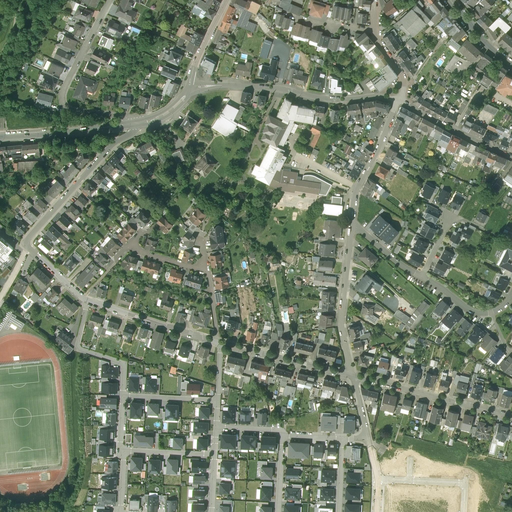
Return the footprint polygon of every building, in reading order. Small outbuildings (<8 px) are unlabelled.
[(133,5),(122,0),(120,4),(118,9),(120,10),(118,14),(120,15),(131,20),(136,12),(131,9),(133,5)] [(207,0),(208,0),(206,3),(204,1),(200,0),(197,5),(202,7),(204,9),(206,7),(209,8),(214,1),(217,3),(216,4),(217,4),(216,7),(218,8),(219,4),(221,0),(207,0)] [(231,0),(229,5),(242,11),(243,12),(244,8),(247,10),(250,4),(247,2),(242,0),(231,0)] [(302,10),(289,4),(290,0),(281,0),(281,1),(279,8),(282,9),(299,16),(302,10)] [(319,2),(311,0),(310,0),(309,7),(311,8),(313,3),(319,5),(319,2)] [(438,0),(435,0),(430,4),(437,13),(444,7),(438,0)] [(467,0),(465,4),(471,10),(474,7),(473,6),(478,1),(477,0),(467,0)] [(493,0),(481,0),(480,1),(485,7),(488,9),(495,1),(493,0)] [(260,5),(252,1),(250,4),(247,10),(250,11),(255,14),(257,11),(260,5)] [(428,6),(425,9),(422,5),(422,4),(419,1),(417,3),(407,12),(396,23),(411,38),(426,23),(429,20),(430,19),(437,13),(430,4),(428,6)] [(319,5),(313,3),(311,8),(310,13),(314,14),(314,15),(317,16),(317,15),(321,16),(322,12),(324,7),(324,4),(319,2),(319,5)] [(386,7),(383,8),(388,15),(396,10),(392,3),(391,3),(386,7)] [(92,12),(83,8),(83,7),(79,6),(77,9),(74,14),(80,17),(89,20),(92,12)] [(507,8),(499,16),(501,18),(510,9),(511,8),(509,6),(507,8)] [(214,11),(209,8),(206,7),(204,9),(207,11),(205,13),(204,15),(212,19),(216,11),(214,11)] [(437,13),(430,19),(434,23),(442,16),(442,15),(446,10),(444,7),(437,13)] [(480,10),(475,15),(479,18),(483,14),(488,9),(485,7),(483,7),(480,10)] [(247,10),(244,8),(243,12),(242,11),(238,21),(233,20),(232,23),(243,27),(250,11),(247,10)] [(227,9),(225,13),(223,19),(228,22),(233,11),(227,9)] [(501,18),(503,20),(511,10),(510,9),(501,18)] [(190,11),(176,35),(180,36),(180,37),(183,38),(184,35),(186,35),(186,34),(185,33),(188,28),(185,26),(184,25),(192,12),(190,11)] [(275,27),(257,11),(255,14),(271,27),(271,28),(273,30),(275,27)] [(284,15),(277,13),(275,22),(278,24),(278,25),(279,25),(279,24),(281,25),(284,15)] [(367,14),(358,13),(357,22),(366,23),(367,14)] [(456,21),(449,13),(444,18),(437,26),(443,32),(444,31),(449,27),(452,24),(456,21)] [(479,18),(476,21),(480,25),(487,18),(483,14),(479,18)] [(131,20),(120,15),(117,19),(119,20),(126,23),(129,24),(131,20)] [(499,16),(498,16),(494,21),(498,25),(500,27),(505,22),(503,20),(501,18),(499,16)] [(290,19),(284,17),(281,25),(281,27),(284,27),(284,28),(287,29),(290,19)] [(487,18),(480,25),(485,30),(489,25),(490,25),(492,22),(487,17),(487,18)] [(228,22),(223,19),(220,25),(225,26),(228,28),(232,29),(234,30),(237,25),(232,23),(228,22)] [(118,23),(111,20),(107,29),(112,32),(120,35),(121,35),(120,34),(121,31),(125,32),(127,27),(125,26),(118,23)] [(246,21),(243,27),(256,32),(258,25),(246,21)] [(456,21),(449,27),(444,31),(448,34),(450,32),(453,36),(461,28),(456,21)] [(492,22),(490,25),(489,25),(485,30),(489,37),(495,33),(496,32),(494,28),(498,25),(494,21),(492,22)] [(85,26),(76,22),(74,27),(75,28),(73,31),(81,35),(85,26)] [(507,24),(505,22),(500,27),(503,30),(505,32),(510,26),(507,24)] [(300,24),(297,23),(296,26),(294,31),(294,34),(297,35),(296,35),(297,35),(300,36),(303,25),(300,24)] [(303,25),(300,36),(306,37),(308,31),(309,27),(303,25)] [(223,30),(219,28),(216,33),(221,35),(224,36),(225,32),(223,31),(223,30)] [(453,36),(452,38),(456,42),(465,33),(461,28),(453,36)] [(229,35),(227,39),(232,42),(237,31),(234,30),(232,29),(230,33),(229,35)] [(394,29),(388,33),(388,34),(383,37),(388,45),(396,40),(393,36),(397,34),(394,29)] [(321,32),(315,30),(314,31),(312,40),(319,42),(321,35),(321,32)] [(503,30),(501,33),(501,32),(497,37),(496,37),(497,39),(498,38),(499,39),(500,38),(499,37),(502,34),(503,35),(505,32),(503,30)] [(511,51),(511,38),(505,32),(503,35),(498,41),(503,45),(502,45),(506,49),(507,48),(511,52),(511,51)] [(216,33),(213,42),(217,43),(219,39),(221,35),(216,33)] [(344,35),(341,35),(340,39),(338,45),(345,46),(347,39),(347,36),(346,33),(344,35)] [(362,34),(355,33),(354,39),(356,40),(360,44),(362,43),(369,38),(364,33),(362,34)] [(74,38),(64,34),(61,42),(66,45),(72,47),(74,48),(78,40),(74,38)] [(109,37),(103,34),(98,43),(110,48),(114,39),(109,37)] [(202,39),(194,35),(193,38),(191,42),(199,46),(202,39)] [(328,36),(321,35),(319,42),(318,44),(325,46),(327,38),(328,36)] [(336,39),(333,38),(333,40),(331,47),(330,49),(333,51),(337,50),(338,45),(340,39),(337,38),(336,39)] [(369,38),(362,43),(364,45),(367,49),(374,44),(369,38)] [(417,45),(411,38),(407,42),(413,49),(417,45)] [(452,38),(447,43),(450,45),(451,44),(457,50),(459,48),(461,46),(456,42),(452,38)] [(480,52),(467,39),(461,46),(459,48),(472,60),(475,58),(480,52)] [(396,40),(388,45),(392,51),(400,46),(396,40)] [(191,42),(190,41),(187,49),(188,50),(195,53),(199,46),(191,42)] [(270,44),(264,42),(259,57),(265,59),(270,44)] [(374,44),(369,49),(367,51),(368,53),(371,50),(376,47),(374,44)] [(376,47),(371,50),(373,53),(371,54),(372,55),(374,57),(375,58),(381,53),(376,47)] [(67,52),(59,48),(55,56),(67,62),(71,54),(69,53),(70,50),(68,49),(67,52)] [(109,55),(103,52),(95,48),(92,56),(105,63),(109,55)] [(182,54),(172,50),(170,54),(168,59),(178,64),(182,54)] [(403,51),(399,54),(396,57),(400,62),(407,56),(403,51)] [(483,54),(480,52),(475,58),(479,61),(483,54)] [(381,53),(375,58),(376,59),(378,62),(378,63),(380,61),(382,64),(385,61),(383,57),(384,56),(381,53)] [(460,57),(455,54),(444,69),(449,72),(460,57)] [(485,54),(477,64),(477,65),(475,68),(483,74),(486,70),(483,68),(486,64),(488,63),(492,59),(485,54)] [(400,62),(399,62),(403,67),(411,61),(409,59),(407,56),(400,62)] [(212,74),(213,71),(216,62),(205,57),(201,64),(205,66),(204,69),(207,70),(207,72),(212,74)] [(278,61),(272,59),(269,67),(276,68),(278,61)] [(64,67),(51,61),(48,69),(47,69),(54,72),(60,75),(64,67)] [(237,65),(235,73),(250,76),(252,62),(247,61),(246,67),(237,65)] [(411,61),(403,67),(406,72),(415,65),(414,65),(413,63),(411,61)] [(92,63),(89,62),(85,70),(94,74),(98,66),(92,63)] [(379,91),(397,76),(387,63),(382,67),(386,72),(380,76),(381,78),(373,84),(376,87),(379,91)] [(415,65),(406,72),(410,77),(417,69),(416,67),(418,65),(417,63),(414,65),(415,65)] [(507,71),(500,65),(496,72),(499,74),(497,77),(498,77),(501,79),(504,74),(507,71)] [(176,70),(165,66),(162,73),(166,74),(174,77),(176,70)] [(269,67),(266,66),(265,69),(262,69),(260,76),(264,77),(264,78),(268,79),(269,77),(273,79),(276,68),(269,67)] [(287,78),(287,79),(294,81),(296,74),(298,69),(290,67),(289,70),(287,78)] [(490,72),(487,77),(486,79),(483,77),(479,83),(487,89),(491,82),(494,78),(491,76),(493,74),(490,72)] [(44,74),(40,83),(52,88),(56,80),(51,77),(44,74)] [(307,76),(296,74),(294,81),(305,84),(307,76)] [(487,77),(483,74),(477,84),(479,85),(479,83),(483,77),(486,79),(487,77)] [(511,77),(504,74),(501,79),(499,82),(496,86),(496,87),(500,89),(499,90),(502,92),(502,91),(505,93),(506,91),(508,92),(509,91),(511,91),(511,77)] [(319,77),(314,75),(312,84),(318,86),(318,89),(323,89),(323,87),(324,78),(319,77)] [(331,91),(342,92),(342,85),(338,85),(339,78),(330,75),(329,87),(331,87),(331,91)] [(81,76),(74,96),(82,99),(85,93),(86,93),(89,87),(95,90),(97,82),(81,76)] [(496,79),(494,78),(491,82),(492,83),(493,84),(494,84),(496,86),(499,82),(501,79),(498,77),(496,79)] [(371,91),(376,87),(373,84),(370,80),(365,84),(371,91)] [(179,85),(171,81),(167,90),(176,93),(179,85)] [(54,95),(39,91),(36,103),(45,105),(50,107),(51,106),(50,106),(52,101),(51,100),(52,98),(53,98),(54,95)] [(429,91),(427,94),(423,100),(429,103),(432,99),(429,97),(432,93),(429,91)] [(251,93),(242,92),(241,101),(249,102),(251,93)] [(421,97),(415,93),(412,98),(414,100),(412,102),(418,106),(423,100),(427,94),(424,93),(421,97)] [(161,97),(152,94),(151,98),(149,104),(158,107),(161,97)] [(115,96),(105,95),(105,99),(104,99),(104,104),(113,105),(115,96)] [(266,96),(259,95),(259,96),(257,103),(264,105),(266,96)] [(438,95),(432,104),(435,106),(441,97),(438,95)] [(151,98),(142,96),(140,106),(148,108),(149,104),(151,98)] [(130,98),(124,97),(124,99),(120,99),(119,106),(129,107),(130,98)] [(285,98),(277,115),(281,117),(283,118),(287,109),(289,110),(292,104),(290,103),(291,101),(285,98)] [(429,103),(423,100),(418,106),(424,109),(429,103)] [(465,100),(457,112),(460,114),(468,102),(465,100)] [(388,103),(378,101),(379,110),(381,110),(381,113),(383,114),(384,111),(388,112),(389,111),(390,107),(388,103)] [(227,103),(221,112),(233,120),(238,109),(227,103)] [(278,131),(272,143),(282,148),(287,138),(288,138),(290,135),(289,134),(294,123),(293,122),(294,119),(295,119),(298,106),(298,104),(292,103),(292,104),(289,110),(287,109),(283,118),(282,120),(278,128),(279,128),(277,130),(278,131)] [(432,104),(429,103),(424,109),(431,113),(435,106),(432,104)] [(499,109),(486,103),(482,108),(495,115),(499,109)] [(302,106),(300,106),(300,107),(298,106),(295,119),(308,122),(312,124),(312,123),(312,122),(313,121),(313,118),(314,114),(315,109),(307,107),(305,106),(303,105),(302,106)] [(238,109),(233,120),(237,123),(245,108),(240,106),(238,109)] [(324,107),(315,106),(315,109),(314,114),(317,115),(323,116),(324,107)] [(435,106),(431,113),(437,116),(441,110),(435,106)] [(407,110),(401,107),(397,114),(403,117),(407,110)] [(339,110),(330,108),(328,120),(337,122),(339,110)] [(414,113),(407,110),(403,117),(407,119),(410,120),(414,113)] [(445,112),(441,110),(437,116),(443,120),(443,119),(447,113),(445,112)] [(457,115),(449,111),(447,113),(443,119),(452,124),(457,115)] [(221,112),(212,126),(230,138),(237,123),(233,120),(221,112)] [(420,117),(414,113),(410,120),(415,123),(416,124),(420,117)] [(280,119),(269,114),(265,122),(267,123),(263,131),(264,132),(261,138),(270,142),(269,145),(270,145),(271,146),(272,143),(278,131),(277,130),(279,128),(278,128),(282,120),(280,119)] [(192,118),(187,115),(180,126),(191,133),(198,122),(197,121),(198,119),(193,116),(192,118)] [(378,116),(373,127),(378,129),(383,118),(378,116)] [(402,120),(397,118),(393,126),(394,126),(397,128),(401,121),(402,120)] [(434,124),(422,118),(418,127),(419,127),(428,132),(430,133),(432,129),(431,129),(434,124)] [(466,119),(461,128),(468,132),(473,122),(470,121),(466,119)] [(473,123),(473,122),(468,132),(477,137),(482,127),(473,123)] [(315,125),(312,123),(312,124),(308,131),(315,135),(310,145),(314,147),(323,129),(315,125)] [(443,129),(436,125),(433,130),(438,132),(441,134),(443,129)] [(397,128),(394,126),(391,134),(397,136),(400,129),(397,128)] [(482,127),(477,137),(481,138),(486,129),(482,127)] [(451,134),(443,129),(441,134),(449,139),(449,138),(451,134)] [(492,134),(486,132),(482,140),(488,142),(492,135),(492,134)] [(172,139),(164,133),(161,136),(164,139),(161,143),(166,146),(169,143),(172,139)] [(449,139),(441,134),(439,139),(447,143),(449,139)] [(492,135),(488,142),(494,145),(497,137),(494,135),(492,135)] [(461,139),(455,136),(452,143),(458,146),(461,139)] [(507,140),(502,138),(499,147),(506,150),(506,149),(510,142),(507,140)] [(467,142),(461,139),(458,146),(460,148),(464,149),(467,142)] [(150,141),(144,145),(148,152),(154,149),(150,141)] [(156,142),(153,145),(159,150),(161,146),(156,142)] [(452,143),(449,142),(448,144),(446,148),(455,152),(458,146),(452,143)] [(282,148),(272,143),(271,146),(270,145),(260,166),(262,167),(260,169),(259,169),(256,175),(255,177),(269,184),(270,184),(269,183),(270,182),(277,168),(280,170),(286,156),(282,154),(284,149),(282,148)] [(39,144),(22,145),(22,151),(22,153),(27,153),(35,152),(39,152),(39,144)] [(467,151),(469,152),(472,153),(475,146),(470,144),(467,151)] [(142,146),(137,149),(137,148),(137,149),(137,150),(134,151),(135,153),(138,158),(140,162),(144,160),(144,159),(147,158),(145,154),(148,153),(148,152),(144,145),(142,146)] [(482,149),(475,146),(472,153),(476,155),(479,156),(482,149)] [(365,147),(363,150),(362,153),(369,157),(372,151),(365,147)] [(397,152),(389,148),(386,154),(394,158),(395,156),(397,152)] [(489,152),(482,149),(479,156),(482,157),(486,159),(489,152)] [(180,150),(172,153),(176,164),(184,161),(180,150)] [(469,152),(467,151),(461,165),(467,168),(471,158),(470,158),(471,155),(468,154),(469,152)] [(83,152),(75,161),(77,163),(81,167),(89,158),(83,152)] [(121,152),(117,157),(120,160),(121,161),(125,157),(121,152)] [(497,155),(489,152),(486,159),(486,160),(491,163),(493,163),(495,159),(497,155)] [(362,153),(360,155),(358,159),(358,160),(365,164),(369,157),(362,153)] [(394,158),(386,154),(383,160),(390,165),(392,161),(394,158)] [(114,155),(109,161),(115,166),(117,164),(120,160),(117,157),(114,155)] [(507,159),(497,155),(495,159),(501,162),(498,165),(502,168),(505,164),(507,159)] [(205,156),(195,168),(199,172),(201,169),(205,173),(205,172),(206,173),(210,168),(211,169),(215,164),(205,156)] [(511,161),(507,159),(505,164),(502,168),(505,170),(511,161)] [(365,164),(358,160),(353,167),(361,171),(365,164)] [(75,166),(70,161),(67,164),(70,167),(68,169),(75,175),(76,173),(79,169),(75,166)] [(115,166),(109,161),(102,168),(112,177),(117,172),(119,170),(118,169),(115,166)] [(37,162),(20,163),(21,171),(44,170),(43,164),(37,164),(37,162)] [(260,166),(256,164),(252,170),(251,172),(252,173),(256,175),(259,169),(260,169),(262,167),(260,166)] [(388,170),(379,166),(375,173),(384,178),(387,173),(388,170)] [(511,166),(503,178),(511,183),(511,166)] [(361,171),(353,167),(351,171),(349,174),(357,179),(361,171)] [(280,170),(277,168),(270,182),(269,183),(270,184),(269,184),(280,189),(282,171),(280,170)] [(75,175),(68,169),(66,171),(63,169),(61,172),(70,180),(72,177),(75,175)] [(300,181),(296,180),(297,177),(297,173),(283,171),(282,171),(280,189),(295,192),(295,189),(318,193),(319,193),(320,184),(302,181),(300,181)] [(104,178),(98,172),(93,178),(99,184),(101,182),(103,179),(104,178)] [(331,185),(316,177),(314,176),(312,175),(309,175),(307,175),(305,175),(303,176),(302,181),(320,184),(319,193),(318,193),(318,194),(326,195),(331,185)] [(372,180),(368,178),(364,184),(372,189),(376,183),(372,180)] [(59,183),(54,179),(52,182),(54,184),(52,186),(59,192),(61,190),(63,187),(59,183)] [(501,186),(496,182),(492,187),(494,189),(491,193),(494,195),(501,186)] [(89,183),(88,183),(85,185),(86,186),(83,189),(90,195),(94,191),(95,192),(96,190),(94,188),(89,183)] [(99,184),(97,186),(102,190),(103,191),(105,193),(109,189),(105,186),(103,188),(99,184)] [(372,189),(364,184),(361,190),(369,195),(372,189)] [(434,188),(425,184),(423,188),(424,189),(422,194),(430,198),(433,192),(435,188),(434,188)] [(59,192),(52,186),(50,189),(48,186),(45,190),(54,198),(57,194),(57,195),(59,192)] [(90,200),(92,202),(94,199),(90,195),(83,189),(81,191),(90,200)] [(449,193),(442,189),(441,192),(440,193),(439,194),(440,195),(438,199),(444,203),(444,202),(448,195),(449,193)] [(49,204),(54,198),(49,193),(44,199),(49,204)] [(461,198),(455,195),(450,205),(453,206),(452,207),(455,208),(456,208),(457,209),(460,204),(462,199),(461,198)] [(83,198),(80,196),(75,201),(76,202),(82,207),(87,202),(83,198)] [(342,197),(332,196),(331,204),(341,206),(342,197)] [(46,206),(39,199),(34,204),(38,207),(37,208),(41,212),(46,206)] [(82,207),(76,202),(74,205),(82,211),(84,209),(82,207)] [(331,204),(323,204),(322,213),(341,215),(342,206),(341,206),(331,204)] [(75,209),(71,205),(65,212),(73,219),(76,216),(77,217),(80,213),(78,211),(79,211),(76,209),(75,209)] [(429,208),(428,207),(425,213),(426,214),(425,217),(435,222),(437,217),(436,216),(438,213),(436,212),(432,210),(432,209),(429,208)] [(206,215),(198,209),(190,218),(193,221),(193,222),(192,223),(196,226),(206,215)] [(36,217),(28,210),(25,213),(26,214),(24,217),(31,223),(36,217)] [(479,212),(476,219),(483,222),(487,215),(485,214),(485,213),(482,211),(481,213),(479,212)] [(141,212),(135,219),(137,221),(143,226),(146,223),(147,223),(148,221),(149,220),(141,212)] [(70,223),(62,216),(56,222),(64,230),(70,223)] [(370,227),(379,235),(389,224),(379,216),(370,227)] [(172,226),(165,220),(164,220),(161,217),(157,223),(160,225),(159,227),(166,232),(172,226)] [(131,219),(130,219),(126,223),(127,224),(131,227),(135,223),(131,219)] [(20,221),(19,220),(16,223),(17,224),(15,227),(17,229),(22,233),(27,227),(20,221)] [(339,221),(325,220),(324,229),(328,229),(328,233),(326,232),(326,237),(328,238),(332,238),(332,237),(340,237),(340,232),(338,231),(339,221)] [(80,229),(74,223),(71,226),(78,232),(80,229)] [(196,226),(192,223),(188,228),(193,232),(197,227),(196,226)] [(131,227),(127,224),(122,229),(130,236),(135,230),(131,227)] [(379,235),(388,243),(398,232),(389,224),(379,235)] [(427,225),(424,224),(420,232),(427,236),(431,238),(436,230),(435,229),(430,227),(430,226),(427,225)] [(218,225),(217,225),(215,227),(214,228),(211,234),(211,237),(222,235),(221,227),(218,225)] [(457,231),(455,230),(450,239),(453,240),(457,242),(460,237),(461,238),(462,235),(468,238),(473,230),(468,228),(464,225),(462,229),(459,227),(457,231)] [(60,234),(52,226),(46,233),(53,240),(54,241),(55,240),(57,238),(60,234)] [(188,228),(186,227),(184,229),(188,232),(191,235),(193,232),(188,228)] [(117,235),(120,238),(124,242),(130,236),(122,229),(117,235)] [(191,235),(188,232),(183,238),(185,240),(184,244),(192,246),(194,238),(191,235)] [(62,236),(60,234),(57,238),(64,244),(61,246),(65,250),(71,244),(67,240),(62,236)] [(211,237),(210,237),(212,248),(216,247),(216,248),(220,248),(220,247),(224,246),(223,240),(224,239),(223,235),(222,235),(211,237)] [(14,248),(0,236),(0,265),(0,266),(3,263),(8,266),(15,258),(9,253),(14,248)] [(418,239),(414,247),(423,252),(428,243),(423,241),(418,238),(418,239)] [(52,247),(43,239),(38,245),(46,253),(52,247)] [(115,242),(112,239),(111,239),(108,243),(116,251),(120,246),(115,242)] [(148,239),(145,248),(154,250),(157,241),(154,240),(148,239)] [(104,247),(103,248),(107,251),(112,256),(116,251),(108,243),(104,247)] [(327,244),(321,243),(321,244),(320,254),(333,256),(335,245),(327,244)] [(52,247),(58,253),(61,251),(56,246),(54,245),(52,247)] [(511,249),(507,247),(498,265),(505,269),(511,272),(511,271),(511,249)] [(365,248),(358,257),(370,267),(377,258),(365,248)] [(105,253),(100,249),(99,249),(97,251),(100,254),(100,253),(104,257),(106,255),(105,253)] [(448,251),(445,249),(441,258),(450,262),(454,254),(448,251)] [(190,252),(185,251),(184,254),(182,259),(191,262),(194,254),(190,252)] [(75,253),(72,256),(78,262),(81,258),(75,253)] [(104,257),(100,253),(100,254),(93,261),(100,267),(102,265),(103,266),(104,266),(106,264),(106,263),(105,262),(107,260),(104,257)] [(417,256),(412,253),(410,257),(408,261),(419,266),(422,258),(417,256)] [(213,256),(210,256),(210,260),(211,259),(212,267),(221,265),(220,255),(213,256)] [(72,256),(64,264),(70,271),(78,263),(79,262),(78,262),(72,256)] [(128,256),(121,264),(126,269),(130,265),(134,267),(136,260),(136,259),(128,256)] [(152,262),(144,260),(144,262),(141,269),(149,272),(152,262)] [(93,261),(82,273),(89,279),(100,267),(93,261)] [(319,261),(318,262),(318,269),(323,269),(323,270),(331,271),(332,262),(327,261),(327,262),(319,261)] [(159,265),(152,262),(149,272),(154,273),(156,274),(157,273),(159,267),(159,265)] [(442,265),(437,263),(433,270),(443,275),(446,268),(442,265)] [(7,278),(12,270),(8,267),(2,275),(7,278)] [(51,280),(37,267),(29,276),(33,279),(43,288),(51,280)] [(182,274),(176,272),(177,270),(176,270),(171,269),(170,272),(168,272),(166,272),(165,276),(166,278),(168,278),(168,279),(172,280),(172,281),(176,282),(177,281),(180,282),(182,274)] [(511,272),(505,269),(502,275),(506,277),(509,278),(511,272)] [(81,274),(80,273),(76,277),(78,278),(76,280),(83,287),(89,279),(82,273),(81,274)] [(195,275),(194,275),(189,274),(188,277),(186,283),(195,286),(199,287),(200,284),(201,284),(202,284),(202,283),(202,282),(201,281),(202,278),(197,276),(196,275),(195,275)] [(29,276),(28,275),(23,280),(28,283),(29,284),(33,279),(29,276)] [(221,276),(215,277),(216,288),(220,287),(221,286),(224,285),(225,286),(228,286),(228,283),(227,282),(226,279),(227,278),(227,276),(227,275),(221,276)] [(322,276),(319,275),(319,277),(318,284),(335,286),(336,277),(322,276)] [(377,282),(366,275),(361,282),(360,281),(357,285),(366,291),(371,285),(378,290),(381,286),(376,283),(377,282)] [(504,279),(500,277),(496,285),(497,286),(497,287),(499,288),(500,287),(504,289),(508,281),(504,279)] [(23,280),(20,278),(14,289),(22,293),(28,283),(23,280)] [(357,285),(356,284),(354,287),(364,294),(366,291),(357,285)] [(99,287),(97,287),(96,289),(96,290),(96,291),(98,291),(97,295),(105,297),(107,290),(101,288),(99,287)] [(48,294),(45,297),(46,297),(51,302),(53,300),(59,294),(53,289),(48,294)] [(494,291),(491,290),(487,298),(496,302),(500,294),(494,291)] [(40,296),(40,297),(43,299),(46,297),(45,297),(48,294),(45,291),(40,296)] [(169,293),(164,291),(159,307),(170,310),(173,302),(167,300),(169,293)] [(327,291),(323,291),(322,300),(323,300),(333,302),(334,292),(327,291)] [(123,293),(122,293),(120,301),(130,304),(132,296),(126,294),(123,293)] [(353,298),(358,302),(362,297),(356,293),(353,298)] [(72,305),(65,298),(56,307),(60,310),(61,309),(69,316),(70,317),(78,307),(73,303),(72,305)] [(333,302),(323,300),(322,308),(322,309),(326,309),(332,310),(333,302)] [(424,301),(417,310),(422,315),(429,305),(424,301)] [(433,312),(439,317),(442,314),(448,306),(449,306),(443,301),(442,301),(433,312)] [(386,310),(376,303),(374,305),(375,306),(381,310),(384,312),(386,310)] [(372,305),(364,304),(363,309),(362,309),(362,310),(362,314),(365,314),(371,315),(371,310),(372,305)] [(448,306),(442,314),(445,316),(446,315),(451,308),(448,306)] [(6,308),(0,317),(0,327),(11,311),(6,308)] [(405,316),(397,310),(394,315),(403,322),(404,320),(403,319),(405,316)] [(410,319),(406,324),(413,329),(423,316),(422,315),(417,310),(410,319)] [(460,315),(453,310),(448,317),(443,322),(444,322),(450,327),(456,320),(460,315)] [(181,313),(178,312),(177,312),(178,312),(175,320),(183,322),(184,319),(186,319),(187,315),(186,315),(181,313)] [(17,316),(12,313),(4,326),(8,329),(12,323),(21,329),(25,323),(15,318),(17,316)] [(195,316),(194,316),(192,322),(192,323),(206,327),(210,315),(208,314),(204,313),(203,318),(195,316)] [(327,315),(321,314),(320,324),(325,325),(326,324),(331,324),(332,316),(327,315)] [(365,318),(375,324),(379,318),(373,315),(371,315),(365,314),(365,318)] [(102,318),(92,315),(89,325),(94,327),(95,325),(100,326),(102,318)] [(230,320),(228,319),(228,322),(226,321),(224,328),(226,328),(226,329),(235,331),(237,322),(230,320)] [(463,323),(458,329),(460,331),(459,332),(462,335),(467,330),(471,324),(466,320),(463,323)] [(119,324),(110,321),(109,322),(107,328),(107,329),(116,332),(119,324)] [(271,326),(265,325),(260,342),(267,344),(269,336),(271,326)] [(134,328),(126,326),(123,333),(127,334),(127,335),(129,336),(131,337),(134,328)] [(357,326),(350,328),(352,337),(361,335),(361,334),(360,330),(359,330),(357,326)] [(477,327),(477,326),(474,330),(468,337),(475,343),(480,336),(484,332),(484,331),(477,327)] [(148,329),(141,327),(138,335),(141,336),(145,337),(145,338),(148,329)] [(252,331),(247,330),(245,339),(253,340),(255,332),(252,331)] [(72,339),(62,331),(56,339),(64,346),(66,347),(68,344),(72,339)] [(163,333),(155,331),(153,339),(151,345),(158,347),(163,333)] [(483,338),(482,339),(484,341),(489,336),(490,334),(487,332),(483,338)] [(489,336),(484,341),(481,345),(487,351),(491,345),(495,341),(489,336)] [(281,337),(279,347),(286,348),(287,344),(289,344),(290,339),(281,337)] [(171,342),(167,341),(167,340),(164,349),(172,352),(173,352),(174,349),(176,343),(171,342)] [(361,341),(353,343),(355,351),(358,350),(359,351),(364,350),(362,344),(361,341)] [(304,344),(296,342),(294,350),(299,351),(299,352),(302,352),(304,344)] [(73,348),(68,344),(66,347),(64,346),(62,349),(69,354),(73,349),(73,348)] [(313,346),(304,344),(302,352),(306,353),(311,354),(313,346)] [(190,348),(181,345),(179,354),(187,357),(189,352),(190,348)] [(494,347),(489,353),(491,355),(497,348),(494,346),(494,347)] [(209,350),(200,347),(197,356),(200,357),(206,359),(207,353),(209,350)] [(327,350),(319,348),(317,356),(322,357),(325,358),(327,350)] [(499,350),(497,348),(491,355),(489,358),(495,364),(503,354),(502,352),(502,351),(500,350),(499,350)] [(336,352),(327,350),(325,358),(329,359),(330,359),(335,360),(336,352)] [(194,353),(189,352),(187,357),(186,360),(192,362),(194,353)] [(207,353),(206,359),(200,357),(199,363),(205,365),(206,361),(210,362),(212,355),(207,353)] [(236,358),(227,356),(225,364),(226,364),(225,367),(224,369),(225,369),(233,371),(234,367),(236,358)] [(365,357),(361,356),(358,364),(367,366),(368,362),(369,358),(365,357)] [(511,358),(509,356),(505,361),(501,366),(500,367),(509,374),(509,373),(511,369),(511,358)] [(245,360),(236,358),(234,367),(243,369),(245,360)] [(380,359),(376,372),(385,374),(388,364),(387,364),(388,361),(380,359)] [(256,363),(252,362),(250,370),(254,371),(258,372),(260,363),(256,362),(256,363)] [(264,364),(260,363),(258,372),(267,374),(269,366),(264,365),(264,364)] [(109,366),(102,365),(101,377),(107,377),(118,377),(118,368),(109,368),(109,366)] [(400,367),(397,366),(397,368),(396,368),(394,377),(404,379),(406,370),(400,369),(400,367)] [(283,369),(276,367),(274,376),(279,377),(281,377),(283,369)] [(287,369),(287,370),(283,369),(281,377),(287,379),(289,379),(290,376),(291,376),(292,370),(287,369)] [(421,371),(412,369),(410,380),(418,383),(421,371)] [(267,374),(258,372),(256,380),(263,382),(264,377),(266,378),(266,377),(267,374)] [(307,375),(299,373),(298,378),(296,377),(295,380),(297,381),(305,383),(307,375)] [(315,377),(307,375),(305,383),(313,385),(314,382),(315,377)] [(138,377),(130,377),(129,390),(138,390),(138,383),(139,377),(138,377)] [(145,383),(145,391),(156,391),(157,384),(157,379),(151,379),(151,377),(146,377),(145,383)] [(441,379),(438,388),(447,390),(449,381),(445,380),(441,379)] [(336,382),(330,380),(328,389),(332,390),(334,390),(336,385),(336,382)] [(108,383),(102,382),(102,392),(117,392),(117,383),(108,383)] [(458,382),(456,390),(465,393),(467,384),(458,382)] [(189,384),(188,384),(188,391),(188,393),(200,393),(200,384),(189,384)] [(285,385),(284,386),(283,392),(286,392),(285,395),(289,396),(289,393),(291,386),(285,385)] [(476,385),(474,385),(473,387),(471,395),(479,398),(480,397),(481,391),(482,387),(476,385)] [(347,387),(342,386),(342,387),(340,393),(339,398),(348,400),(349,395),(348,395),(348,393),(347,387)] [(497,390),(488,388),(487,393),(485,399),(494,401),(497,392),(497,390)] [(378,392),(369,390),(366,398),(372,399),(371,403),(375,404),(378,392)] [(397,397),(384,394),(381,407),(385,408),(384,412),(393,414),(397,397)] [(504,394),(502,394),(499,404),(508,406),(511,396),(504,394)] [(107,398),(100,398),(100,406),(116,407),(116,398),(107,398)] [(412,400),(404,399),(402,407),(401,408),(402,408),(409,410),(412,400)] [(427,404),(418,402),(417,405),(416,409),(414,414),(423,417),(424,417),(425,411),(427,404)] [(141,403),(131,403),(131,409),(131,417),(141,417),(141,412),(141,403)] [(158,404),(148,403),(148,413),(158,414),(158,408),(158,404)] [(178,405),(166,404),(166,411),(166,418),(178,419),(178,405)] [(442,409),(433,406),(431,413),(430,419),(430,420),(439,423),(439,421),(440,418),(442,409)] [(207,408),(200,407),(200,417),(210,418),(210,408),(207,408)] [(228,411),(223,411),(222,423),(234,423),(235,420),(235,411),(235,409),(229,409),(228,411)] [(250,411),(241,410),(240,423),(250,424),(250,416),(250,411)] [(458,413),(448,410),(446,419),(445,424),(454,426),(455,426),(456,421),(458,413)] [(266,413),(258,412),(257,424),(266,424),(266,413)] [(117,413),(107,413),(106,423),(113,423),(116,423),(117,413)] [(474,416),(464,414),(462,421),(461,428),(470,430),(471,426),(474,416)] [(336,416),(321,416),(321,430),(335,431),(336,424),(336,416)] [(344,419),(344,424),(344,431),(355,432),(355,426),(355,420),(344,419)] [(484,423),(478,421),(477,428),(475,435),(488,438),(491,427),(483,425),(484,423)] [(194,431),(201,432),(208,432),(208,423),(198,422),(194,422),(194,423),(192,422),(191,422),(190,431),(192,431),(194,431)] [(509,426),(499,424),(498,424),(497,431),(495,437),(499,438),(499,437),(504,438),(505,434),(507,434),(509,426)] [(100,439),(104,439),(114,439),(114,429),(108,429),(100,429),(100,438),(100,439)] [(145,436),(135,435),(135,445),(152,446),(153,438),(145,437),(145,436)] [(183,438),(171,438),(170,447),(182,447),(183,438)] [(203,439),(198,439),(197,448),(207,449),(207,439),(203,439)] [(288,456),(298,457),(299,443),(289,442),(289,447),(288,456)] [(309,443),(299,443),(298,457),(308,457),(308,454),(309,445),(309,443)] [(107,445),(100,444),(100,445),(99,454),(99,455),(104,455),(113,455),(113,445),(107,445)] [(315,444),(315,446),(314,455),(314,457),(322,457),(322,453),(322,445),(315,444)] [(383,444),(377,452),(382,455),(388,447),(383,444)] [(354,448),(352,447),(351,456),(351,459),(356,460),(356,459),(361,459),(361,447),(357,447),(357,446),(354,446),(354,448)] [(142,458),(131,457),(131,463),(131,469),(141,470),(141,463),(142,458)] [(160,460),(149,459),(149,472),(160,472),(160,470),(160,461),(160,460)] [(167,459),(167,467),(167,472),(167,473),(176,473),(177,473),(177,467),(178,459),(167,459)] [(117,462),(109,461),(108,471),(114,471),(117,471),(117,462)] [(206,462),(199,462),(193,461),(193,462),(193,469),(193,470),(199,470),(206,470),(206,462)] [(220,476),(221,476),(231,477),(235,477),(235,462),(221,462),(220,476)] [(267,467),(261,467),(261,478),(271,478),(272,468),(267,467)] [(299,478),(299,470),(294,470),(286,469),(286,478),(291,478),(299,478)] [(334,471),(322,470),(321,480),(321,482),(327,482),(334,482),(334,471)] [(354,473),(347,473),(347,482),(360,482),(360,474),(360,473),(354,473)] [(111,477),(102,477),(102,479),(100,479),(100,484),(102,484),(102,487),(108,487),(116,487),(116,477),(111,477)] [(230,483),(225,483),(220,483),(220,492),(230,493),(230,483)] [(271,488),(261,488),(260,499),(270,499),(271,488)] [(293,488),(286,488),(285,499),(295,499),(299,500),(300,489),(293,488)] [(356,488),(346,488),(346,498),(352,498),(360,498),(360,489),(356,488)] [(198,490),(193,489),(192,497),(204,498),(205,490),(198,490)] [(333,489),(321,489),(320,497),(320,500),(326,500),(333,500),(333,489)] [(115,494),(102,493),(102,503),(107,503),(115,503),(115,494)] [(158,496),(148,496),(148,502),(148,510),(157,510),(158,502),(158,496)] [(140,500),(130,499),(129,509),(139,510),(139,505),(140,500)] [(177,501),(167,500),(167,504),(166,511),(175,511),(175,505),(176,505),(177,501)] [(197,503),(192,503),(191,511),(203,511),(204,503),(197,503)]
